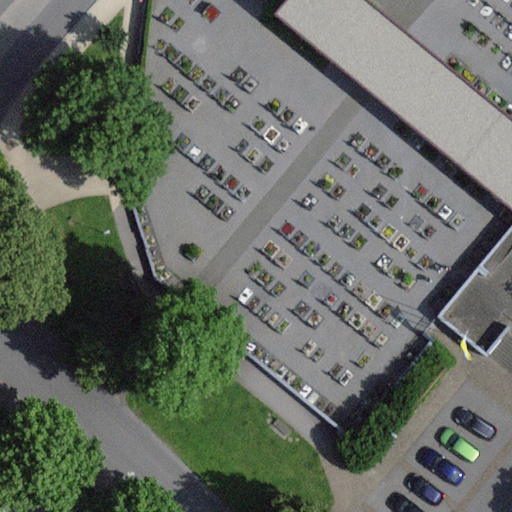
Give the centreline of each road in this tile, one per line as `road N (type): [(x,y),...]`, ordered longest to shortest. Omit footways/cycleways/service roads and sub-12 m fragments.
road 1 (tertiary): [(0,320),(202,511)]
road 2 (secondary): [(0,99),(85,0)]
